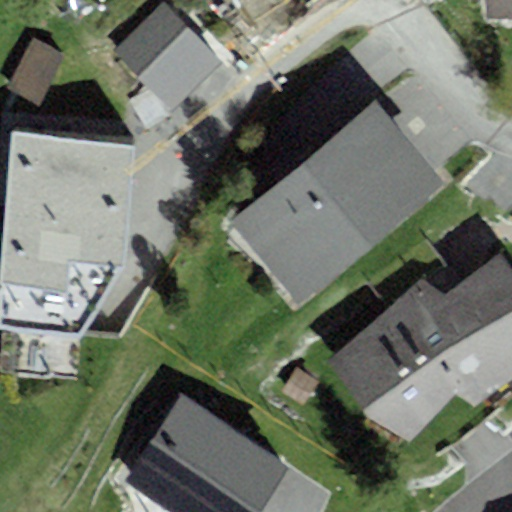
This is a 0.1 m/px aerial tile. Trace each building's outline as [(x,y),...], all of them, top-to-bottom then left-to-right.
[(511,0),(484,0),(486,20),(511,17),(511,0)] [(224,64),(168,2),(113,52),(169,114),(224,64)] [(372,103),(230,224),(301,306),(443,186),(372,103)] [(134,144),(15,133),(0,291),(0,330),(80,338),(121,272),(134,144)] [(511,272),(494,253),(443,300),(423,278),(331,361),(405,441),(462,390),(480,410),(511,381),(511,272)] [(259,511),(291,465),(180,393),(119,486),(159,511),(259,511)]
